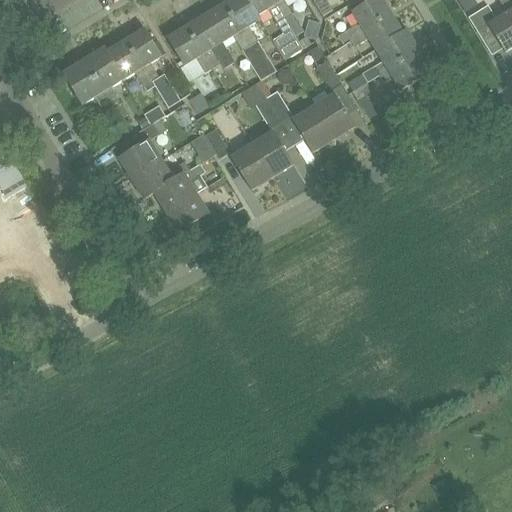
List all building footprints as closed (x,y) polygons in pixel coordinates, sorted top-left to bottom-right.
[(231,0),(225,4),(250,46),(258,42),(249,27),(261,20),(258,16),(247,0),(231,0)] [(285,20),(273,0),(247,0),(258,16),(269,9),(278,24),(285,20)] [(273,0),(285,20),(293,15),(284,0),(273,0)] [(311,0),(317,8),(327,2),(325,0),(311,0)] [(349,40),(392,15),(382,0),(372,0),(352,12),(360,24),(345,33),(349,40)] [(474,1),(462,9),(465,14),(477,7),(474,1)] [(206,16),(223,43),(233,37),(242,51),(250,46),(225,4),(206,16)] [(488,6),(480,11),(468,18),(492,56),(502,50),(504,53),(511,48),(511,23),(506,15),(497,20),(488,6)] [(403,33),(392,15),(349,40),(354,48),(369,39),(376,50),(407,31),(403,33)] [(223,43),(206,16),(187,27),(213,69),(221,65),(212,50),(223,43)] [(213,69),(187,27),(168,39),(185,66),(196,59),(205,74),(213,69)] [(126,41),(152,83),(160,78),(151,63),(162,56),(145,29),(126,41)] [(383,62),(373,68),(362,75),(367,83),(379,77),(420,52),(407,31),(376,50),(383,62)] [(106,48),(105,48),(124,80),(135,73),(144,88),(152,83),(126,41),(108,52),(106,48)] [(105,48),(84,61),(110,102),(118,97),(111,87),(124,80),(105,48)] [(420,52),(379,77),(384,85),(393,79),(401,92),(433,73),(420,52)] [(260,62),(269,77),(276,72),(267,57),(260,62)] [(110,102),(84,61),(63,74),(82,105),(95,98),(101,108),(110,102)] [(317,68),(331,92),(342,85),(328,62),(317,68)] [(152,83),(155,88),(168,109),(169,108),(180,102),(164,75),(160,78),(152,83)] [(367,83),(352,92),(358,101),(365,97),(372,92),(367,83)] [(281,123),(292,116),(278,93),(267,99),(281,123)] [(314,107),(334,141),(355,128),(335,95),(314,107)] [(371,106),(365,97),(358,101),(363,110),(371,106)] [(281,123),(267,99),(256,106),(270,129),(281,123)] [(363,110),(368,120),(376,115),(376,114),(371,106),(363,110)] [(314,107),(294,119),(293,120),(313,154),(334,141),(314,107)] [(131,180),(162,161),(150,141),(160,135),(153,124),(130,138),(137,149),(119,160),(131,180)] [(205,137),(219,160),(230,154),(216,130),(205,137)] [(110,145),(119,140),(114,132),(105,138),(110,145)] [(274,132),(252,145),(273,178),(294,166),(274,132)] [(105,138),(96,143),(101,151),(110,145),(105,138)] [(273,178),(252,145),(231,158),(252,191),(273,178)] [(162,161),(131,180),(144,200),(154,194),(154,193),(190,171),(184,162),(169,172),(162,161)] [(154,193),(154,194),(166,213),(196,194),(207,187),(200,176),(206,173),(201,165),(190,171),(154,193)] [(209,214),(196,194),(166,213),(178,233),(196,222),(202,233),(225,218),(219,208),(209,214)] [(8,301),(0,306),(0,311),(2,314),(12,308),(8,301)] [(12,308),(2,314),(6,321),(16,315),(12,308)] [(16,315),(6,321),(11,328),(21,321),(16,315)] [(21,321),(11,328),(15,334),(25,328),(21,321)] [(450,491),(444,481),(432,488),(439,498),(450,491)]
